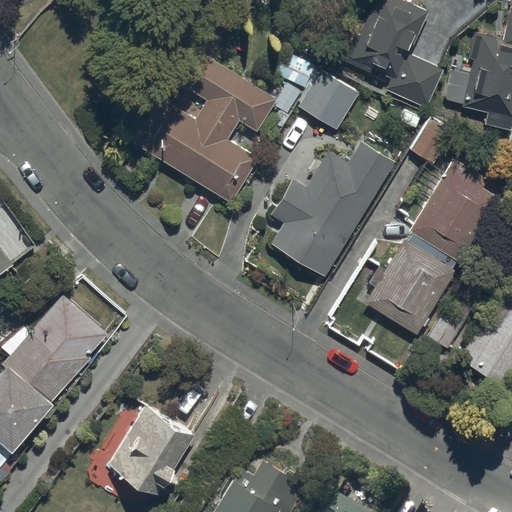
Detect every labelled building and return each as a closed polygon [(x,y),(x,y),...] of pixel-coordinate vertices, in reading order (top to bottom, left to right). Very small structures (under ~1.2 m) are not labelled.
[(352,33),(340,61),(375,77),(371,86),(423,109),(442,68),(409,53),(427,13),(398,0),(372,0),(357,35),(352,33)] [(511,5),(508,5),(501,40),(472,34),(467,59),(471,60),(468,75),(447,71),(441,101),(460,105),(460,107),(486,113),(483,126),(511,131),(511,124),(511,5)] [(158,100),(131,144),(229,205),(256,161),(224,141),(236,123),(254,134),(272,105),(279,109),(271,122),(280,128),(293,107),(334,132),(359,93),(286,48),(269,75),(275,79),(265,94),(191,48),(170,82),(204,103),(193,121),(158,100)] [(450,133),(429,120),(409,152),(430,166),(450,133)] [(322,278),(391,163),(359,143),(345,166),(325,153),(319,163),(315,160),(306,175),(310,177),(303,189),(291,181),(269,217),(281,225),(269,246),(322,278)] [(364,283),(372,288),(362,305),(413,337),(497,201),(482,191),(487,182),(451,160),(406,233),(410,236),(406,241),(402,239),(382,272),(374,267),(364,283)] [(0,275),(12,266),(0,249),(0,275)] [(511,274),(457,362),(507,394),(511,385),(511,274)] [(104,335),(58,296),(0,367),(0,368),(3,371),(0,373),(0,479),(13,464),(7,459),(49,409),(47,407),(87,359),(85,357),(104,335)] [(427,337),(445,349),(468,314),(450,303),(427,337)] [(156,497),(165,482),(171,486),(173,483),(180,488),(190,471),(177,462),(192,438),(142,407),(106,467),(156,497)] [(178,507),(185,511),(197,511),(240,442),(221,430),(185,490),(187,491),(178,507)] [(231,483),(228,481),(209,511),(285,511),(305,479),(286,467),(283,472),(261,459),(251,476),(239,469),(231,483)] [(329,511),(356,511),(337,500),(329,511)]
